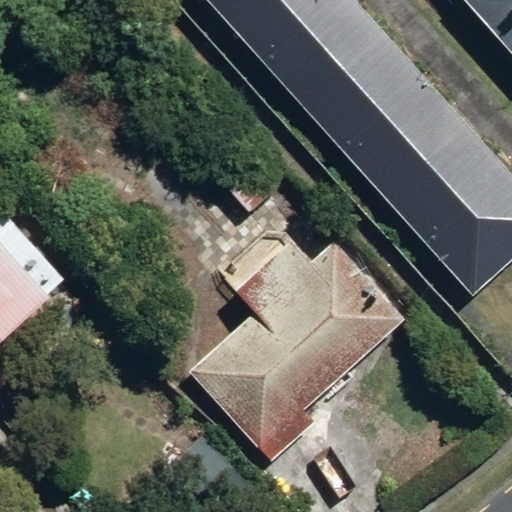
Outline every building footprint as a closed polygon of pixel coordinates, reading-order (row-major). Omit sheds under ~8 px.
[(511,175),(353,0),(201,0),(470,299),(511,261),(511,175)] [(511,0),(456,0),(511,64),(511,0)] [(276,182),(243,148),(196,194),(229,228),(276,182)] [(0,336),(61,281),(4,216),(0,216),(0,336)] [(253,314),(187,373),(269,464),(317,421),(306,408),(403,321),(312,221),(233,292),(253,314)] [(237,511),(255,496),(198,435),(145,484),(171,511),(237,511)]
